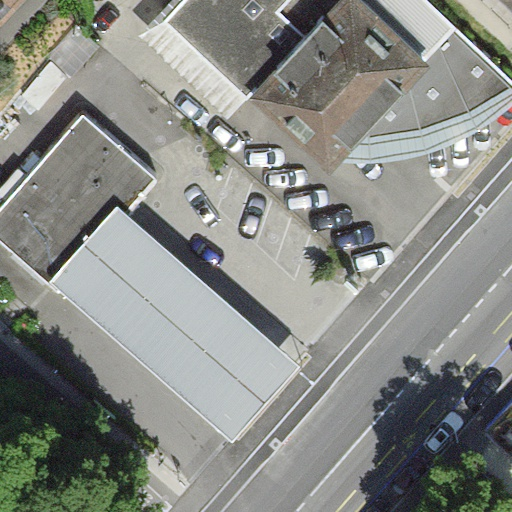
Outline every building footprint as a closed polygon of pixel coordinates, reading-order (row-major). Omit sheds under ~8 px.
[(0,0),(0,11),(10,0),(0,0)] [(511,84),(511,77),(429,0),(183,0),(168,17),(250,94),(259,86),(335,157),(366,126),(376,132),(424,126),(472,109),(511,84)] [(157,173),(85,109),(0,203),(0,235),(56,286),(135,199),(157,173)] [(300,347),(135,199),(56,286),(222,434),(300,347)] [(511,425),(501,439),(511,448),(511,425)]
